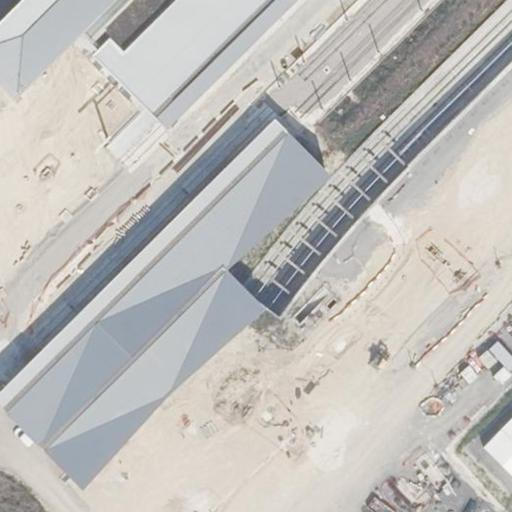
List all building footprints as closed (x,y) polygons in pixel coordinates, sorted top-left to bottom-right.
[(0,0),(0,70),(7,79),(96,6),(173,90),(263,0),(0,0)] [(328,170),(274,115),(0,384),(0,404),(80,486),(262,306),(226,270),(328,170)] [(408,214),(452,172),(432,150),(387,192),(408,214)] [(383,213),(376,222),(397,241),(405,232),(383,213)] [(323,302),(306,317),(316,329),(333,313),(323,302)] [(443,370),(461,345),(430,323),(412,348),(443,370)] [(425,386),(395,363),(375,390),(405,412),(425,386)] [(511,418),(483,448),(511,476),(511,418)] [(380,486),(387,459),(361,452),(354,479),(380,486)] [(371,511),(330,487),(314,511),(371,511)]
